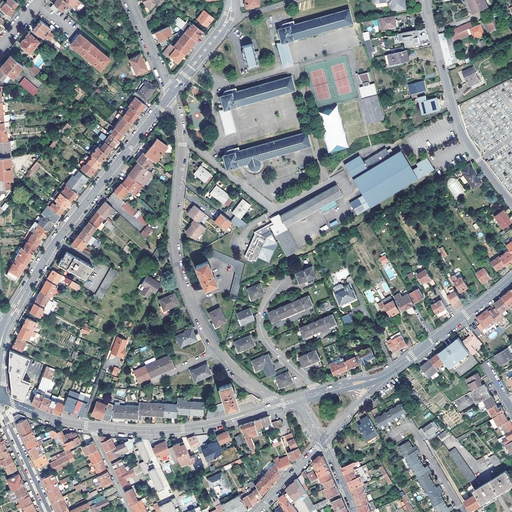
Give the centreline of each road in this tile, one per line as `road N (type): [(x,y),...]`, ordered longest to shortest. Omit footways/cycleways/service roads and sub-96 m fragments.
road 1 (residential): [(217,351),(175,260),(182,144),(171,93)]
road 2 (residential): [(171,93),(53,243),(20,298)]
road 3 (residential): [(511,201),(460,130),(426,0)]
road 4 (tertiary): [(93,426),(182,428),(274,406)]
road 5 (tertiary): [(379,378),(511,277)]
road 6 (residential): [(318,393),(261,332),(262,310),(282,281)]
